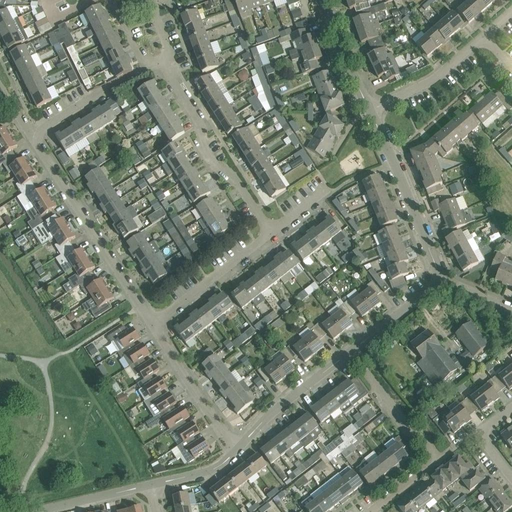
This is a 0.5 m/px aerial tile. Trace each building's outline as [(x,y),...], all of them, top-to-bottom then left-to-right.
[(251,10),(247,0),(234,0),(240,14),(251,10)] [(260,0),(247,0),(251,10),(263,6),(260,0)] [(346,0),(350,10),(355,8),(356,13),(371,9),(369,3),(373,2),(372,0),(346,0)] [(479,0),(470,0),(467,4),(478,16),(487,8),(479,0)] [(495,0),(479,0),(487,8),(496,0),(495,0)] [(428,2),(422,7),(426,10),(431,6),(428,2)] [(373,8),(375,15),(387,11),(384,4),(373,8)] [(478,16),(467,4),(458,12),(469,24),(478,16)] [(0,27),(19,18),(14,7),(10,7),(7,8),(5,5),(4,5),(3,6),(0,7),(0,27)] [(86,13),(91,24),(109,16),(106,11),(103,12),(100,6),(86,13)] [(181,14),(186,28),(201,22),(197,10),(196,6),(184,11),(185,13),(181,14)] [(39,9),(33,12),(38,22),(47,18),(42,7),(39,9)] [(406,7),(401,11),(405,17),(410,13),(406,7)] [(354,20),(358,32),(379,25),(378,21),(377,21),(375,15),(373,8),(371,9),(356,13),(358,19),(354,20)] [(300,9),(291,12),(294,20),(303,17),(300,9)] [(413,11),(408,16),(411,20),(416,15),(413,11)] [(453,13),(444,21),(455,33),(464,25),(453,13)] [(109,16),(91,24),(94,30),(86,34),(89,39),(96,35),(111,28),(108,22),(111,20),(109,16)] [(408,16),(402,21),(405,24),(411,20),(408,16)] [(0,33),(3,40),(24,29),(19,18),(0,27),(0,33)] [(307,20),(295,25),(297,30),(309,26),(307,20)] [(444,21),(435,29),(446,41),(455,33),(444,21)] [(186,28),(190,39),(206,33),(201,22),(186,28)] [(38,29),(41,35),(52,29),(49,23),(38,29)] [(59,30),(54,32),(58,40),(64,38),(68,36),(71,34),(65,23),(58,27),(59,30)] [(379,25),(358,32),(362,44),(367,42),(371,48),(384,42),(381,36),(378,37),(376,31),(381,30),(379,25)] [(96,35),(102,46),(119,37),(117,33),(114,34),(111,28),(96,35)] [(281,39),(287,37),(285,31),(279,33),(277,28),(272,30),(275,39),(280,36),(281,39)] [(24,29),(3,40),(6,46),(3,47),(6,52),(29,40),(24,29)] [(289,52),(291,57),(297,55),(318,47),(314,36),(310,37),(307,29),(289,36),(292,44),(293,43),(295,50),(289,52)] [(435,29),(426,37),(437,49),(446,41),(435,29)] [(190,39),(194,50),(210,44),(206,33),(190,39)] [(64,43),(67,49),(73,47),(68,36),(64,38),(66,43),(64,43)] [(102,46),(107,57),(122,49),(119,43),(122,42),(119,37),(102,46)] [(244,37),(239,39),(241,46),(247,44),(244,37)] [(437,49),(426,37),(416,45),(427,57),(437,49)] [(384,42),(371,48),(374,54),(368,56),(373,67),(394,58),(392,54),(387,56),(384,49),(387,48),(384,42)] [(31,44),(8,55),(10,60),(13,59),(16,65),(31,58),(37,55),(31,44)] [(194,50),(199,62),(214,56),(210,44),(194,50)] [(241,46),(234,49),(236,54),(248,48),(247,44),(241,46)] [(67,49),(72,60),(78,57),(73,47),(67,49)] [(297,55),(291,57),(292,61),(303,57),(305,64),(302,66),(304,74),(318,69),(316,65),(320,64),(318,60),(322,59),(318,47),(297,55)] [(256,48),(251,50),(255,61),(260,59),(256,48)] [(122,49),(107,57),(112,67),(130,59),(128,54),(125,56),(122,49)] [(92,50),(80,56),(81,59),(93,54),(92,50)] [(99,61),(96,55),(83,61),(86,67),(99,61)] [(214,56),(199,62),(203,73),(219,67),(214,56)] [(72,60),(78,71),(81,69),(80,68),(83,66),(78,57),(72,60)] [(16,72),(18,77),(36,68),(31,58),(16,65),(19,71),(16,72)] [(268,58),(261,61),(263,67),(270,64),(268,58)] [(385,82),(402,74),(394,58),(373,67),(379,78),(382,77),(385,82)] [(112,67),(118,78),(132,71),(129,65),(132,63),(130,59),(112,67)] [(253,63),(257,74),(262,71),(261,68),(263,67),(261,61),(260,59),(255,61),(255,62),(253,63)] [(272,65),(265,67),(268,75),(275,73),(272,65)] [(415,66),(405,70),(408,75),(417,71),(415,66)] [(36,68),(18,77),(21,82),(23,80),(27,87),(41,79),(36,68)] [(78,71),(81,77),(86,74),(87,74),(84,69),(81,70),(81,69),(78,71)] [(196,84),(202,94),(222,82),(216,71),(210,75),(196,84)] [(257,75),(252,78),(256,89),(267,83),(262,71),(257,74),(257,75)] [(312,78),(316,89),(335,82),(330,71),(312,78)] [(87,74),(81,77),(85,87),(91,84),(87,74)] [(27,94),(29,99),(47,90),(41,79),(27,87),(30,93),(27,94)] [(138,91),(145,102),(159,93),(155,87),(157,86),(154,81),(138,91)] [(202,94),(209,105),(223,96),(228,92),(222,82),(202,94)] [(316,89),(320,100),(339,94),(335,82),(316,89)] [(267,83),(256,89),(253,91),(258,99),(259,101),(271,94),(267,83)] [(47,90),(29,99),(31,103),(34,102),(37,108),(52,101),(47,90)] [(145,102),(151,112),(167,101),(165,97),(163,99),(159,93),(145,102)] [(339,94),(320,100),(326,118),(334,117),(332,116),(330,112),(345,106),(342,98),(340,99),(339,95),(342,93),(341,93),(339,94)] [(480,95),(477,98),(493,115),(503,106),(501,104),(499,102),(497,99),(495,96),(492,93),(484,99),(480,95)] [(259,101),(252,106),(256,113),(264,108),(267,113),(276,107),(271,94),(259,101)] [(209,105),(215,115),(229,106),(223,96),(209,105)] [(478,105),(471,111),(481,124),(482,125),(493,115),(477,98),(474,100),(478,105)] [(100,107),(96,110),(106,127),(117,120),(115,117),(122,113),(113,99),(106,104),(107,106),(102,110),(100,107)] [(125,101),(119,105),(126,114),(131,110),(125,101)] [(151,112),(158,122),(172,113),(168,107),(170,106),(167,101),(151,112)] [(215,115),(222,125),(236,116),(229,106),(215,115)] [(93,115),(87,119),(96,133),(106,127),(96,110),(92,113),(93,115)] [(418,149),(411,152),(414,160),(415,159),(417,164),(416,165),(419,173),(420,172),(425,183),(423,183),(428,196),(442,190),(440,186),(442,185),(432,159),(435,158),(434,157),(439,154),(444,159),(454,150),(453,149),(461,141),(462,143),(468,137),(467,136),(471,132),(472,133),(479,128),(478,127),(481,124),(471,111),(436,142),(434,139),(434,140),(430,136),(425,141),(416,144),(418,149)] [(158,122),(164,132),(180,122),(178,118),(176,119),(172,113),(158,122)] [(148,114),(138,119),(141,125),(151,119),(148,114)] [(281,114),(276,117),(279,122),(284,119),(281,114)] [(236,116),(222,125),(228,135),(242,126),(236,116)] [(326,118),(320,128),(336,138),(338,140),(339,139),(336,137),(338,133),(340,134),(344,127),(332,120),(334,117),(326,118)] [(80,120),(76,123),(86,139),(96,133),(87,119),(81,123),(80,120)] [(284,119),(279,122),(282,127),(287,124),(284,119)] [(294,120),(289,123),(292,128),(297,125),(294,120)] [(124,126),(122,128),(123,130),(131,125),(129,121),(123,125),(124,126)] [(180,122),(164,132),(171,143),(185,134),(181,127),(183,126),(180,122)] [(73,128),(67,132),(76,146),(86,139),(76,123),(72,126),(73,128)] [(131,125),(123,130),(125,133),(127,131),(127,132),(134,128),(131,125)] [(297,125),(292,128),(296,133),(300,130),(297,125)] [(0,144),(12,138),(5,128),(0,131),(0,144)] [(233,137),(240,147),(254,138),(247,128),(233,137)] [(320,128),(314,139),(329,148),(336,138),(320,128)] [(497,131),(492,136),(496,140),(501,135),(497,131)] [(60,133),(56,136),(66,152),(76,146),(67,132),(61,135),(60,133)] [(294,134),(289,138),(292,143),(297,140),(294,134)] [(0,166),(3,164),(15,157),(12,151),(18,147),(12,138),(0,144),(0,166)] [(240,147),(246,158),(260,149),(254,138),(240,147)] [(329,148),(314,139),(307,149),(323,159),(329,148)] [(297,140),(292,143),(295,148),(300,145),(297,140)] [(162,152),(168,163),(185,153),(182,149),(180,150),(176,144),(168,149),(162,152)] [(498,151),(503,156),(507,152),(502,147),(498,151)] [(246,158),(253,168),(267,159),(260,149),(246,158)] [(64,152),(58,157),(64,165),(70,161),(64,152)] [(507,152),(503,156),(507,161),(511,158),(507,152)] [(168,163),(175,173),(189,164),(185,158),(187,157),(185,153),(168,163)] [(13,172),(16,177),(31,168),(25,158),(19,162),(15,157),(3,164),(9,174),(13,172)] [(302,157),(290,165),(293,170),(305,162),(302,158),(302,157)] [(253,168),(259,178),(273,169),(267,159),(253,168)] [(175,173),(181,183),(198,173),(195,169),(193,170),(189,164),(175,173)] [(84,171),(87,175),(93,171),(91,166),(84,171)] [(259,178),(266,188),(280,179),(283,177),(277,167),(273,169),(259,178)] [(31,168),(16,177),(20,183),(16,185),(22,195),(35,187),(31,181),(37,178),(31,168)] [(87,186),(90,190),(106,180),(100,169),(86,178),(90,185),(87,186)] [(181,183),(188,194),(202,185),(198,179),(200,177),(198,173),(181,183)] [(363,183),(368,194),(384,188),(379,176),(363,183)] [(280,179),(266,188),(272,198),(286,190),(280,179)] [(95,193),(99,199),(113,190),(106,180),(90,190),(93,194),(95,193)] [(460,183),(450,187),(454,196),(464,192),(460,183)] [(202,185),(188,194),(194,204),(211,194),(208,189),(206,190),(202,185)] [(32,202),(35,208),(50,198),(44,189),(38,192),(35,187),(22,195),(28,204),(32,202)] [(368,194),(372,206),(388,199),(384,188),(368,194)] [(100,206),(103,210),(119,200),(113,190),(99,199),(102,205),(100,206)] [(177,210),(188,205),(184,197),(174,202),(177,210)] [(35,216),(41,225),(42,225),(54,217),(50,212),(56,208),(50,198),(35,208),(39,213),(35,216)] [(197,208),(203,218),(220,208),(217,204),(215,205),(211,199),(197,208)] [(372,206),(377,217),(393,210),(388,199),(372,206)] [(440,210),(444,219),(460,212),(455,199),(440,205),(438,200),(431,203),(435,212),(440,210)] [(108,213),(112,219),(126,210),(119,200),(103,210),(106,215),(108,213)] [(336,200),(333,202),(337,209),(341,206),(341,205),(336,200)] [(348,215),(341,206),(337,209),(345,218),(348,215)] [(113,227),(116,231),(132,220),(137,217),(131,207),(126,210),(112,219),(115,225),(113,227)] [(210,228),(210,229),(224,220),(220,214),(222,212),(220,208),(203,218),(199,221),(206,231),(210,228)] [(156,213),(148,218),(152,225),(166,216),(162,209),(156,213)] [(393,210),(377,217),(382,228),(398,222),(393,210)] [(460,212),(444,219),(448,228),(442,230),(444,234),(466,225),(460,212)] [(49,242),(55,238),(69,229),(63,219),(57,223),(54,217),(42,225),(41,225),(33,230),(36,236),(41,233),(44,237),(45,236),(49,242)] [(327,222),(322,226),(332,239),(342,232),(336,224),(330,217),(326,220),(327,222)] [(352,219),(348,222),(353,228),(357,225),(352,219)] [(132,220),(116,231),(118,235),(121,233),(125,240),(139,231),(132,220)] [(224,220),(210,229),(217,239),(233,229),(230,224),(228,225),(224,220)] [(357,225),(353,228),(357,234),(361,231),(357,225)] [(23,226),(17,230),(21,236),(27,232),(23,226)] [(314,228),(311,232),(322,247),(332,239),(322,226),(316,231),(314,228)] [(379,234),(383,245),(399,239),(394,227),(385,231),(379,234)] [(55,246),(61,255),(73,248),(70,242),(76,238),(69,229),(55,238),(58,244),(55,246)] [(308,237),(303,241),(313,254),(322,247),(311,232),(307,235),(308,237)] [(446,240),(452,251),(467,242),(461,232),(446,240)] [(129,251),(132,255),(148,245),(141,235),(127,244),(131,250),(129,251)] [(17,241),(21,247),(28,242),(24,236),(17,241)] [(383,245),(388,257),(404,250),(399,239),(383,245)] [(313,254),(303,241),(297,245),(296,243),(291,246),(303,262),(313,254)] [(452,251),(458,262),(473,253),(467,242),(452,251)] [(137,258),(140,264),(154,255),(148,245),(132,255),(134,260),(137,258)] [(73,248),(61,255),(67,265),(70,263),(74,268),(89,259),(83,249),(77,253),(73,248)] [(357,249),(353,252),(358,258),(362,255),(357,249)] [(388,257),(393,270),(405,266),(404,264),(408,262),(404,250),(388,257)] [(282,254),(278,257),(290,272),(299,265),(289,252),(283,256),(282,254)] [(473,253),(458,262),(464,272),(478,264),(473,253)] [(496,281),(507,285),(511,273),(511,268),(503,265),(506,257),(497,254),(491,269),(499,272),(496,281)] [(142,272),(145,276),(161,266),(154,255),(140,264),(144,270),(142,272)] [(362,255),(358,258),(363,263),(366,260),(362,255)] [(276,262),(270,266),(280,280),(290,272),(278,257),(274,260),(276,262)] [(78,274),(74,276),(69,280),(75,289),(80,286),(92,278),(89,272),(95,269),(89,259),(74,268),(78,274)] [(161,266),(145,276),(147,280),(150,279),(153,285),(168,276),(161,266)] [(263,269),(259,272),(271,287),(280,280),(270,266),(264,271),(263,269)] [(405,266),(393,270),(386,273),(392,289),(406,283),(403,277),(408,275),(405,266)] [(42,268),(37,271),(40,277),(45,273),(42,268)] [(330,268),(325,272),(330,277),(334,274),(330,268)] [(257,277),(251,281),(261,295),(271,287),(259,272),(255,275),(257,277)] [(325,272),(321,274),(326,280),(330,277),(325,272)] [(375,273),(372,276),(381,288),(385,286),(375,273)] [(90,293),(93,299),(108,289),(102,280),(96,284),(92,278),(80,286),(86,295),(90,293)] [(244,284),(240,287),(252,302),(261,295),(251,281),(246,286),(244,284)] [(370,289),(361,296),(372,311),(382,303),(377,296),(381,293),(373,282),(367,286),(370,289)] [(315,283),(303,292),(308,297),(319,288),(315,283)] [(385,285),(385,286),(381,288),(380,289),(384,294),(389,290),(385,285)] [(252,302),(240,287),(236,290),(238,292),(232,296),(242,309),(252,302)] [(108,289),(93,299),(97,304),(93,307),(94,308),(91,310),(96,318),(112,308),(108,303),(114,299),(108,289)] [(303,292),(298,296),(302,301),(308,297),(303,292)] [(216,296),(213,299),(224,314),(234,307),(224,294),(218,298),(216,296)] [(349,300),(344,304),(352,315),(357,311),(362,318),(372,311),(361,296),(352,303),(349,300)] [(210,304),(205,309),(215,322),(224,314),(213,299),(208,302),(210,304)] [(341,311),(332,319),(343,333),(353,325),(348,319),(352,315),(344,304),(339,308),(341,311)] [(197,311),(193,314),(205,329),(215,322),(205,309),(199,313),(197,311)] [(264,319),(269,324),(278,317),(274,311),(264,319)] [(72,313),(67,317),(70,322),(76,318),(72,313)] [(191,319),(185,324),(196,337),(205,329),(193,314),(190,317),(191,319)] [(320,323),(315,327),(324,338),(328,334),(334,340),(343,333),(332,319),(323,326),(320,323)] [(79,322),(73,326),(77,331),(82,328),(79,322)] [(312,334),(303,341),(314,355),(324,348),(319,341),(324,338),(315,327),(312,323),(307,327),(312,334)] [(418,364),(436,388),(489,346),(471,323),(456,335),(468,351),(452,363),(428,331),(411,344),(423,360),(418,364)] [(196,337),(185,324),(180,328),(178,326),(174,329),(186,344),(196,337)] [(111,343),(118,353),(124,349),(125,349),(132,344),(140,339),(133,329),(126,333),(123,328),(108,337),(111,343)] [(240,337),(232,343),(236,349),(245,342),(240,337)] [(288,348),(286,349),(295,360),(300,356),(305,363),(314,355),(303,341),(294,348),(289,342),(285,345),(288,348)] [(130,367),(142,360),(150,355),(143,344),(135,349),(132,344),(125,349),(124,349),(118,353),(122,359),(123,358),(129,368),(130,367)] [(88,351),(91,355),(93,358),(99,354),(94,347),(88,351)] [(284,356),(274,363),(286,378),(295,370),(290,364),(295,360),(286,349),(281,353),(284,356)] [(205,373),(208,377),(223,365),(216,355),(202,366),(207,372),(205,373)] [(145,380),(149,377),(160,370),(153,360),(145,365),(142,360),(130,367),(136,376),(141,373),(145,380)] [(286,378),(274,363),(265,371),(263,367),(258,371),(266,382),(271,379),(276,385),(286,378)] [(494,369),(490,364),(485,368),(488,373),(494,369)] [(213,379),(217,385),(231,375),(223,365),(208,377),(211,381),(213,379)] [(499,375),(493,379),(502,391),(507,387),(510,391),(511,388),(511,375),(508,370),(500,376),(499,375)] [(220,392),(223,396),(238,384),(231,375),(217,385),(222,391),(220,392)] [(139,391),(145,401),(149,399),(152,397),(158,393),(166,388),(160,378),(153,382),(149,377),(145,380),(138,384),(141,390),(139,391)] [(347,378),(338,386),(355,408),(356,407),(355,405),(369,395),(356,378),(350,382),(347,378)] [(480,392),(491,405),(500,398),(497,395),(502,391),(493,379),(485,385),(481,384),(477,387),(480,392)] [(228,398),(232,404),(245,394),(238,384),(223,396),(226,400),(228,398)] [(335,392),(330,396),(345,415),(354,408),(338,386),(333,389),(335,392)] [(470,397),(465,401),(474,413),(479,409),(482,412),(491,405),(480,392),(477,387),(468,395),(470,397)] [(162,413),(167,410),(172,407),(176,404),(170,394),(162,399),(158,393),(152,397),(149,399),(147,400),(151,406),(155,403),(162,413)] [(245,394),(232,404),(236,409),(234,411),(238,415),(253,403),(245,394)] [(123,395),(117,398),(120,404),(126,401),(123,395)] [(323,398),(319,401),(330,416),(340,409),(330,396),(325,400),(323,398)] [(330,416),(319,401),(314,404),(316,406),(311,411),(321,424),(330,416)] [(460,407),(452,413),(463,427),(472,420),(469,417),(474,413),(465,401),(459,406),(460,407)] [(170,430),(171,429),(174,427),(183,422),(190,417),(183,407),(175,412),(172,407),(167,410),(162,413),(160,414),(163,420),(170,430)] [(371,409),(361,417),(363,419),(367,424),(376,416),(371,409)] [(304,418),(299,422),(314,442),(315,443),(320,438),(319,437),(321,435),(321,431),(307,412),(302,415),(304,418)] [(463,427),(452,413),(449,416),(446,412),(433,422),(444,436),(451,430),(454,434),(463,427)] [(163,420),(160,414),(146,423),(150,429),(159,423),(158,423),(163,420)] [(363,419),(355,424),(359,429),(367,424),(363,419)] [(369,426),(373,431),(374,433),(381,428),(376,421),(369,426)] [(178,433),(184,443),(187,441),(188,441),(190,440),(191,439),(192,438),(200,433),(193,423),(186,427),(183,422),(174,427),(171,429),(171,430),(173,433),(174,435),(178,433)] [(292,424),(288,427),(304,448),(314,442),(299,422),(294,426),(292,424)] [(352,425),(343,432),(344,434),(345,434),(349,439),(353,436),(352,435),(357,431),(353,426),(352,425)] [(373,431),(369,426),(364,430),(368,434),(373,431)] [(285,433),(280,437),(294,455),(304,448),(288,427),(283,430),(285,433)] [(511,431),(510,429),(507,431),(506,429),(501,433),(502,435),(501,436),(511,449),(511,431)] [(344,434),(333,442),(337,449),(349,440),(345,435),(345,434),(344,434)] [(354,438),(353,436),(349,439),(349,440),(353,445),(357,441),(354,438)] [(273,438),(269,442),(281,457),(286,453),(291,458),(294,455),(280,437),(275,441),(273,438)] [(403,461),(408,457),(403,451),(409,446),(401,437),(396,441),(398,444),(388,451),(400,467),(405,464),(403,461)] [(184,443),(180,446),(182,449),(179,450),(188,464),(196,459),(195,458),(210,449),(203,439),(195,444),(192,438),(191,439),(190,440),(188,441),(187,441),(184,443)] [(349,440),(337,449),(341,454),(353,445),(349,440)] [(281,457),(269,442),(264,445),(266,447),(261,452),(271,465),(281,457)] [(327,449),(322,452),(326,457),(337,449),(333,442),(326,448),(327,449)] [(337,449),(326,457),(330,462),(341,454),(337,449)] [(388,451),(379,459),(389,472),(394,468),(396,470),(400,467),(388,451)] [(322,461),(325,459),(326,457),(322,452),(319,455),(318,454),(313,458),(316,463),(321,459),(322,461)] [(365,459),(370,466),(381,482),(386,478),(384,476),(389,472),(379,459),(374,452),(365,459)] [(258,455),(248,462),(258,474),(267,466),(258,455)] [(326,457),(325,459),(322,461),(326,466),(330,462),(326,457)] [(441,472),(432,478),(443,492),(451,485),(460,479),(470,491),(484,481),(477,472),(469,477),(466,474),(469,471),(459,457),(449,465),(441,472)] [(361,465),(356,469),(370,487),(375,483),(377,485),(381,482),(370,466),(365,459),(361,465)] [(248,462),(239,469),(248,481),(258,474),(248,462)] [(307,462),(302,466),(306,471),(311,468),(307,462)] [(273,468),(283,481),(286,479),(276,466),(273,468)] [(306,471),(302,466),(298,469),(302,474),(306,471)] [(239,469),(229,477),(238,489),(248,481),(239,469)] [(308,473),(312,478),(316,475),(312,470),(308,473)] [(353,472),(343,479),(353,492),(359,488),(361,490),(365,487),(353,472)] [(289,476),(293,482),(297,478),(293,473),(289,476)] [(304,476),(308,482),(312,478),(308,473),(304,476)] [(229,477),(220,484),(229,496),(238,489),(229,477)] [(432,478),(423,485),(434,499),(443,492),(432,478)] [(343,479),(334,487),(346,502),(350,499),(348,496),(353,492),(343,479)] [(479,490),(486,499),(500,488),(493,479),(479,490)] [(295,484),(298,489),(303,486),(299,481),(295,484)] [(229,496),(220,484),(210,491),(219,503),(229,496)] [(423,485),(415,492),(425,505),(434,499),(423,485)] [(334,487),(324,494),(335,507),(340,503),(342,505),(346,502),(334,487)] [(486,499),(493,508),(507,497),(500,488),(486,499)] [(415,492),(406,499),(416,511),(425,505),(415,492)] [(456,493),(448,499),(451,503),(459,497),(456,493)] [(173,497),(175,509),(190,506),(188,494),(173,497)] [(324,494),(315,501),(323,511),(329,511),(335,507),(324,494)] [(465,495),(453,505),(456,508),(468,499),(465,495)] [(323,511),(315,501),(311,496),(301,504),(307,511),(323,511)] [(511,503),(507,497),(493,508),(496,511),(505,511),(511,507),(511,503)] [(416,511),(406,499),(397,505),(402,511),(416,511)]
